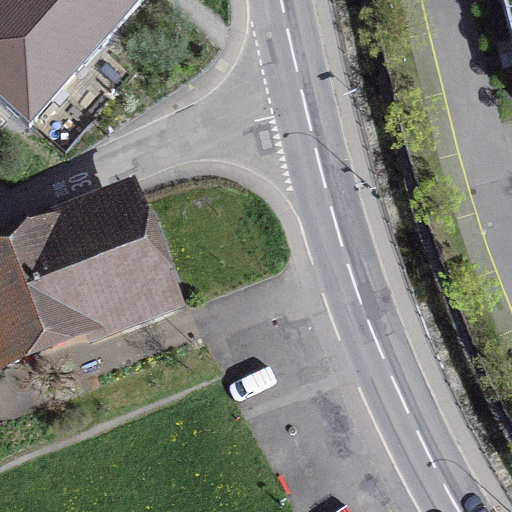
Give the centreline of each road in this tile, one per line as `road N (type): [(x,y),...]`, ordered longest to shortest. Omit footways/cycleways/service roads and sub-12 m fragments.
road 1 (secondary): [(460,511),(381,347),(312,117)]
road 2 (residential): [(312,117),(150,161),(0,222)]
